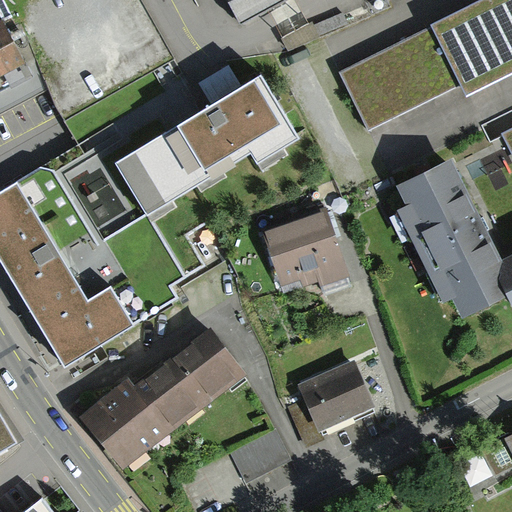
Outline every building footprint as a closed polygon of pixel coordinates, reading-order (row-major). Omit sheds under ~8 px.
[(0,0),(0,90),(32,74),(6,21),(17,15),(9,0),(0,0)] [(227,0),(241,25),(286,0),(227,0)] [(511,0),(480,0),(341,71),(370,128),(462,82),(469,95),(511,73),(511,0)] [(298,139),(259,76),(118,163),(148,211),(250,148),(258,163),(298,139)] [(511,156),(511,129),(501,135),(511,156)] [(511,255),(501,261),(448,157),(401,180),(414,206),(405,211),(448,297),(455,294),(465,315),(508,293),(511,301),(511,255)] [(18,181),(0,191),(0,265),(63,370),(136,326),(111,283),(88,297),(18,181)] [(322,291),(350,281),(325,211),(263,233),(282,286),(301,279),(304,287),(319,282),(322,291)] [(120,473),(244,375),(207,329),(132,388),(126,380),(77,418),(120,473)] [(317,434),(370,412),(352,370),(299,392),(317,434)] [(0,455),(12,448),(0,427),(0,455)] [(276,432),(232,455),(257,501),(300,478),(276,432)] [(511,432),(500,439),(511,461),(511,432)] [(48,511),(38,499),(21,511),(48,511)]
